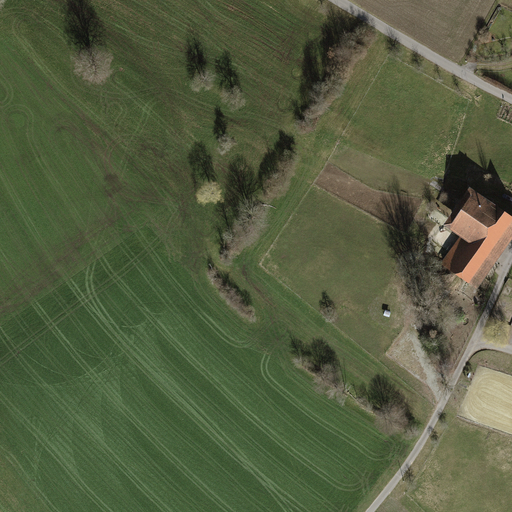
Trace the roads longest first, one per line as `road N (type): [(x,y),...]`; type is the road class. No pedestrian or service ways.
road 1 (unclassified): [(511,101),(333,0)]
road 2 (unclassified): [(383,511),(478,339)]
